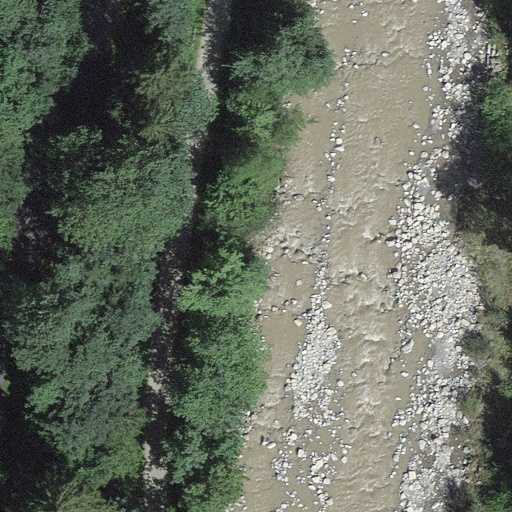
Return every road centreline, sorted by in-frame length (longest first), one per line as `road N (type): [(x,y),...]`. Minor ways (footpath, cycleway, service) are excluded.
road 1 (track): [(221,0),(168,284),(158,511)]
road 2 (unclassified): [(99,0),(0,316)]
